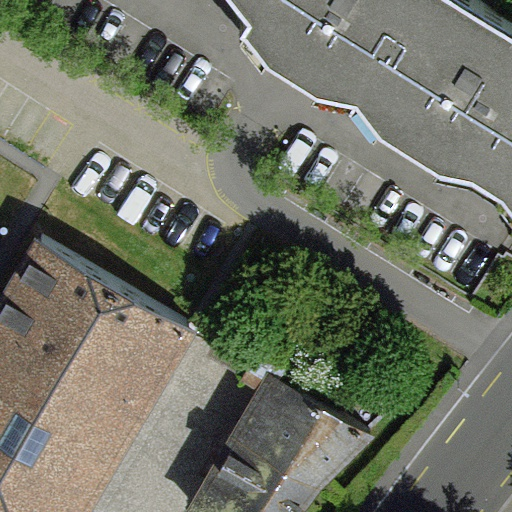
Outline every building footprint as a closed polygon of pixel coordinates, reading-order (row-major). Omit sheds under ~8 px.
[(410,0),(253,0),(247,9),(282,30),(271,48),(319,76),(329,61),(361,80),(410,0)] [(511,15),(499,8),(486,0),(410,0),(361,80),(394,100),(382,117),(441,154),(451,137),(511,176),(511,15)] [(45,233),(0,311),(0,324),(129,401),(140,407),(193,320),(45,233)] [(63,511),(129,401),(0,324),(0,490),(37,511),(63,511)] [(226,324),(212,347),(249,369),(253,363),(279,376),(288,360),(226,324)] [(237,432),(196,504),(209,511),(292,511),(319,476),(373,427),(296,381),(259,444),(237,432)]
